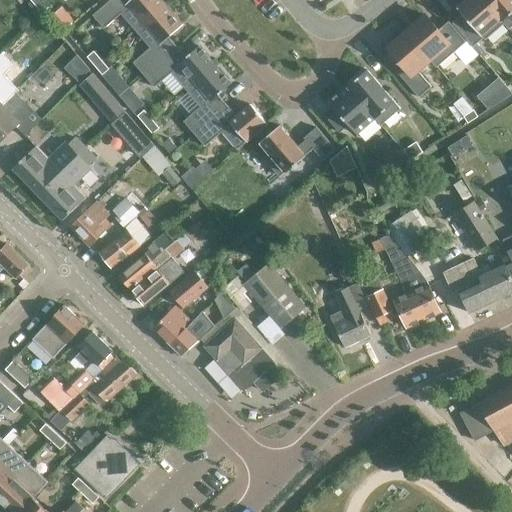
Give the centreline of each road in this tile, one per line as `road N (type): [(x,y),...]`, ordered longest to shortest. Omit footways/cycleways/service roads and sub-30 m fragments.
road 1 (tertiary): [(61,273),(277,475)]
road 2 (secondary): [(277,475),(347,404),(511,336)]
road 3 (residential): [(328,30),(318,79),(301,90),(282,88),(199,0)]
